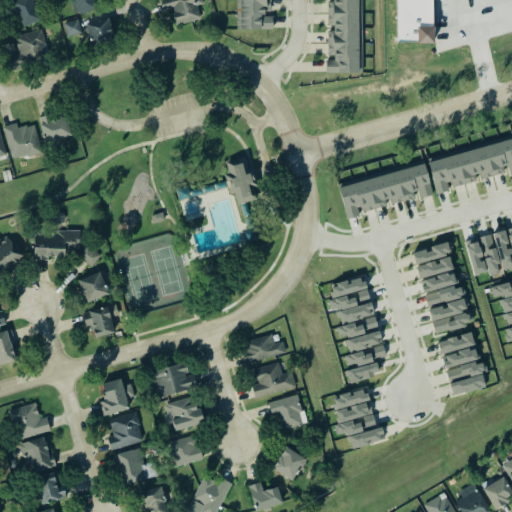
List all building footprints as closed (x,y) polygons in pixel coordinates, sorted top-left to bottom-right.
[(14,0),(9,2),(13,17),(18,15),(21,26),(40,21),(34,0),(14,0)] [(98,10),(95,0),(71,0),(74,14),(98,10)] [(157,0),(161,12),(171,9),(175,23),(197,17),(194,4),(201,2),(200,0),(157,0)] [(234,0),(234,30),(272,29),(272,16),(263,16),(263,11),(269,11),(269,0),(234,0)] [(324,73),(361,73),(360,0),(332,0),(332,1),(326,1),(326,25),(332,25),(332,30),(326,30),(326,54),(332,54),(332,59),(324,59),(324,73)] [(396,0),(397,43),(433,43),(432,0),(396,0)] [(86,22),(90,46),(113,42),(109,18),(86,22)] [(63,23),(67,37),(82,33),(78,19),(63,23)] [(4,56),(17,52),(13,37),(40,29),(48,60),(9,71),(4,56)] [(71,135),(67,116),(46,122),(44,116),(38,117),(44,142),(71,135)] [(34,124),(17,128),(16,123),(2,127),(11,160),(42,151),(34,124)] [(511,172),(511,141),(511,138),(426,162),(435,193),(447,190),(446,187),(446,186),(444,182),(449,180),(451,187),(475,180),(473,175),(477,173),(479,179),(503,172),(501,166),(505,165),(507,174),(511,172)] [(244,156),(247,167),(249,166),(255,185),(252,186),(255,198),(236,203),(233,192),(229,193),(223,174),(228,173),(225,162),(244,156)] [(335,187),(422,163),(431,194),(419,197),(417,189),(411,191),(413,196),(391,202),(389,197),(383,199),(385,205),(362,212),(360,206),(356,208),(358,216),(344,220),(335,187)] [(35,255),(32,255),(33,229),(43,229),(43,232),(55,233),(55,230),(62,230),(64,229),(78,230),(77,247),(72,247),(72,253),(62,252),(62,257),(45,256),(45,259),(35,259),(35,255)] [(490,233),(502,229),(506,243),(502,244),(504,250),(508,248),(511,261),(511,268),(507,270),(506,268),(501,270),(490,233)] [(0,275),(0,276),(22,255),(2,234),(0,235),(0,275)] [(463,241),(473,238),(474,242),(475,241),(477,247),(478,246),(481,256),(477,257),(478,261),(481,260),(484,271),(477,273),(478,274),(473,276),(463,241)] [(413,263),(450,252),(449,248),(451,248),(449,241),(429,246),(430,251),(424,253),(423,250),(410,253),(413,263)] [(99,254),(86,244),(76,256),(90,266),(99,254)] [(415,267),(434,261),(435,264),(439,263),(438,260),(447,257),(451,270),(419,280),(415,267)] [(85,301),(108,292),(104,284),(102,284),(97,271),(76,280),(79,288),(77,288),(80,295),(82,294),(85,301)] [(424,294),(457,284),(458,282),(457,277),(455,277),(454,272),(451,271),(423,280),(425,286),(422,287),(424,294)] [(329,285),(333,298),(328,300),(331,312),(336,310),(340,324),(373,315),(362,276),(329,285)] [(424,295),(428,306),(440,302),(442,303),(465,296),(463,289),(455,291),(454,286),(424,295)] [(511,295),(511,308),(502,312),(498,300),(511,295)] [(428,308),(435,333),(471,324),(467,311),(466,311),(463,299),(428,308)] [(95,338),(114,333),(111,323),(120,320),(115,303),(81,313),(86,330),(93,329),(95,338)] [(338,338),(378,329),(375,317),(335,327),(338,338)] [(503,329),(511,326),(511,340),(504,343),(501,336),(505,334),(503,329)] [(0,334),(0,367),(19,362),(11,331),(0,334)] [(348,353),(382,343),(378,331),(345,341),(348,353)] [(274,344),(271,333),(240,343),(246,364),(285,352),(282,341),(274,344)] [(436,342),(455,337),(456,339),(460,338),(459,336),(470,333),(474,345),(440,355),(436,342)] [(345,355),(348,368),(345,369),(348,382),(379,375),(375,359),(386,356),(383,345),(345,355)] [(444,367),(477,361),(475,348),(441,354),(444,367)] [(193,374),(188,375),(185,362),(152,370),(159,397),(196,388),(193,374)] [(276,362),(280,374),(289,372),(293,385),(253,396),(250,385),(256,383),(256,380),(254,381),(253,376),(254,375),(252,369),(276,362)] [(452,396),(486,388),(480,362),(446,370),(452,396)] [(130,383),(123,386),(120,378),(101,384),(106,400),(98,402),(102,416),(129,408),(126,399),(134,397),(130,383)] [(269,402),(277,431),(306,423),(298,394),(269,402)] [(198,407),(202,422),(173,430),(168,412),(165,413),(163,405),(166,404),(165,403),(191,396),(194,408),(198,407)] [(12,411),(22,438),(49,429),(43,411),(39,410),(36,402),(12,411)] [(336,412),(339,423),(372,413),(369,402),(336,412)] [(110,449),(142,443),(137,413),(109,418),(112,435),(107,436),(110,449)] [(165,443),(171,466),(201,458),(197,443),(195,443),(193,434),(165,443)] [(55,465),(52,454),(49,454),(43,436),(19,444),(28,474),(55,465)] [(291,481),(306,460),(286,446),(271,468),(291,481)] [(116,455),(125,484),(157,474),(152,459),(142,462),(138,448),(116,455)] [(511,485),(500,464),(511,458),(510,458),(511,456),(511,485)] [(42,504),(66,498),(63,484),(56,486),(53,474),(35,478),(42,504)] [(481,488),(501,476),(511,493),(505,497),(507,501),(493,509),(481,488)] [(193,511),(217,511),(231,483),(221,478),(218,485),(203,477),(187,509),(193,511)] [(249,485),(254,511),(282,504),(278,487),(262,490),(260,482),(249,485)] [(456,491),(471,482),(487,509),(481,511),(459,511),(453,500),(459,496),(456,491)] [(167,511),(160,486),(142,491),(147,511),(167,511)] [(423,504),(427,511),(454,511),(444,493),(423,504)]
